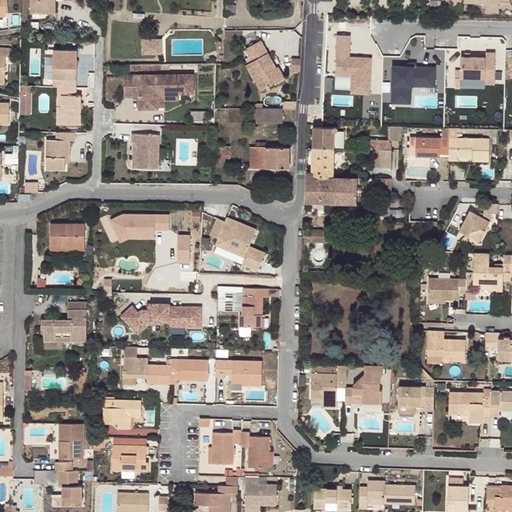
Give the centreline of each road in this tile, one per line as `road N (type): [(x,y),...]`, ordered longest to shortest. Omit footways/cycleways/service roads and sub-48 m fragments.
road 1 (residential): [(18,213),(16,457),(48,465)]
road 2 (residential): [(284,411),(311,453),(511,462)]
road 3 (residential): [(308,0),(298,203),(287,223)]
road 4 (residential): [(94,192),(234,195),(287,223)]
road 5 (residential): [(287,223),(284,411)]
road 6 (residential): [(284,411),(179,412),(176,479)]
road 7 (residential): [(98,40),(94,192)]
road 8 (residential): [(389,25),(511,29)]
